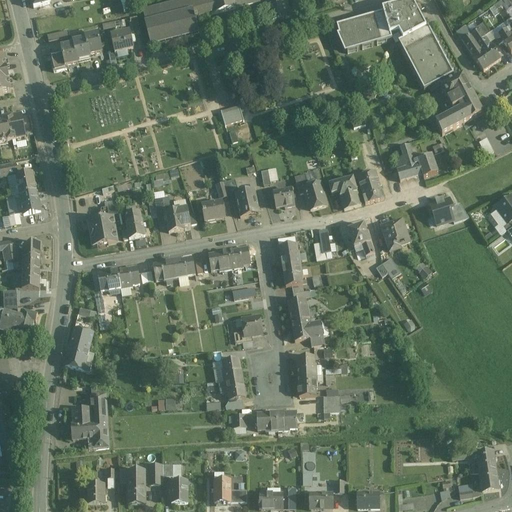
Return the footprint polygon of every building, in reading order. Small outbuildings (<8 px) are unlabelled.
[(31,0),(33,9),(50,6),(48,0),(31,0)] [(185,0),(143,11),(146,23),(145,24),(151,48),(200,36),(196,22),(198,21),(197,18),(211,15),(211,16),(236,10),(235,8),(264,1),(270,24),(290,19),(285,0),(185,0)] [(511,4),(509,0),(505,0),(494,8),(496,11),(504,5),(509,12),(511,9),(511,4)] [(426,29),(412,3),(382,12),(383,14),(337,27),(339,35),(337,36),(345,54),(347,54),(348,55),(357,52),(357,51),(362,49),(362,51),(372,48),(371,47),(376,45),(377,47),(386,44),(386,43),(392,41),(391,36),(399,34),(403,42),(398,44),(404,53),(402,54),(407,63),(408,62),(411,67),(409,68),(414,76),(415,76),(418,80),(416,81),(421,90),(422,89),(424,92),(437,85),(439,89),(440,89),(440,88),(455,80),(453,77),(452,74),(453,73),(449,64),(447,65),(445,60),(446,59),(442,51),(440,51),(438,47),(439,46),(434,37),(433,38),(428,28),(426,29)] [(137,18),(130,20),(134,37),(141,36),(137,18)] [(114,23),(103,26),(104,32),(116,30),(114,23)] [(483,25),(478,28),(484,38),(490,34),(483,25)] [(492,67),(469,34),(465,28),(457,34),(472,57),(483,74),(492,67)] [(484,38),(478,28),(469,34),(492,67),(501,61),(489,45),(484,38)] [(511,36),(511,38),(506,30),(499,36),(503,43),(511,55),(511,53),(511,36)] [(68,32),(62,34),(63,41),(70,39),(68,32)] [(130,33),(111,38),(115,55),(134,51),(130,33)] [(62,34),(47,37),(49,44),(63,41),(62,34)] [(98,35),(85,38),(86,41),(89,57),(90,57),(102,55),(98,35)] [(503,43),(499,36),(494,39),(499,47),(503,43)] [(86,41),(73,43),(74,46),(77,62),(78,62),(90,60),(90,57),(89,57),(86,41)] [(74,46),(61,49),(62,54),(65,68),(79,65),(78,62),(77,62),(74,46)] [(62,54),(50,57),(54,73),(66,71),(65,68),(62,54)] [(4,60),(0,60),(0,96),(11,94),(4,60)] [(484,116),(463,76),(455,80),(440,88),(440,89),(452,111),(444,115),(446,119),(435,125),(442,138),(484,116)] [(375,90),(365,90),(364,85),(363,85),(365,90),(363,94),(364,99),(369,101),(374,100),(377,95),(375,90),(379,89),(379,88),(375,90)] [(239,107),(221,113),(225,129),(244,123),(239,107)] [(358,119),(351,121),(354,131),(365,127),(361,111),(356,113),(358,119)] [(22,117),(8,120),(12,142),(25,139),(26,139),(26,138),(22,118),(22,117)] [(8,120),(0,121),(0,144),(12,142),(8,120)] [(235,134),(229,135),(232,146),(238,144),(235,134)] [(409,147),(400,150),(403,159),(395,161),(398,171),(397,172),(400,184),(423,177),(418,162),(414,163),(413,159),(409,147)] [(420,161),(418,162),(423,177),(424,180),(438,175),(432,157),(420,161)] [(15,165),(1,168),(3,178),(17,175),(15,165)] [(268,172),(261,173),(264,188),(271,187),(268,172)] [(379,187),(376,173),(358,179),(361,192),(379,187)] [(33,175),(16,178),(20,197),(36,194),(33,175)] [(306,176),(294,179),(298,191),(299,197),(305,195),(304,189),(309,188),(306,176)] [(353,180),(329,187),(332,196),(339,194),(344,212),(361,208),(353,180)] [(235,181),(223,185),(227,196),(238,193),(235,181)] [(223,185),(216,187),(221,201),(228,199),(227,196),(223,185)] [(309,188),(304,189),(305,195),(310,212),(326,208),(319,185),(309,188)] [(379,187),(361,192),(365,206),(384,201),(379,187)] [(292,191),(271,195),(272,203),(273,203),(273,207),(275,206),(276,211),(285,209),(285,211),(295,209),(292,191)] [(255,192),(235,196),(240,220),(260,216),(255,192)] [(20,197),(24,216),(40,213),(37,194),(36,194),(20,197)] [(511,198),(504,204),(501,203),(497,207),(496,209),(496,210),(507,225),(508,226),(511,222),(511,198)] [(161,200),(154,202),(156,215),(164,213),(161,200)] [(448,202),(428,209),(436,232),(456,224),(448,202)] [(116,203),(104,205),(106,218),(118,216),(116,203)] [(223,203),(202,207),(205,224),(226,220),(223,203)] [(187,211),(166,215),(169,234),(184,232),(184,228),(190,227),(187,211)] [(140,212),(125,215),(127,225),(126,225),(127,231),(129,242),(145,239),(142,222),(140,212)] [(14,217),(3,220),(4,227),(16,225),(14,217)] [(113,219),(87,223),(88,231),(89,231),(92,248),(118,244),(113,219)] [(402,222),(381,229),(389,254),(400,250),(399,248),(410,245),(402,222)] [(511,222),(508,226),(507,225),(502,229),(506,234),(511,229),(511,222)] [(364,226),(348,232),(354,250),(361,247),(365,259),(374,256),(364,226)] [(328,232),(319,234),(322,256),(331,255),(328,232)] [(295,239),(278,242),(279,250),(296,247),(295,239)] [(15,242),(0,245),(0,252),(0,253),(4,252),(16,250),(15,242)] [(296,247),(279,250),(282,269),(300,266),(300,264),(299,257),(298,254),(297,255),(296,247)] [(18,255),(16,250),(4,252),(6,263),(13,261),(18,260),(17,255),(18,255)] [(248,251),(228,254),(231,272),(243,270),(243,268),(251,267),(248,251)] [(40,252),(23,252),(23,271),(40,272),(40,252)] [(228,254),(209,257),(212,274),(219,273),(219,274),(231,272),(228,254)] [(192,260),(173,264),(176,281),(188,279),(187,278),(195,277),(192,260)] [(401,275),(391,260),(382,266),(388,276),(392,282),(401,275)] [(15,271),(13,261),(6,263),(0,263),(0,266),(1,274),(15,271)] [(424,263),(416,269),(425,281),(433,275),(424,263)] [(173,264),(153,267),(156,284),(164,282),(164,284),(176,281),(173,264)] [(300,266),(282,269),(286,289),(302,286),(301,279),(302,278),(300,266)] [(388,276),(382,266),(376,270),(382,280),(388,276)] [(137,270),(118,273),(121,291),(132,289),(132,288),(140,286),(137,270)] [(40,272),(23,271),(22,291),(39,291),(40,272)] [(117,273),(98,277),(101,294),(108,292),(108,293),(111,293),(112,295),(118,294),(118,292),(121,291),(118,273),(117,273)] [(425,283),(410,294),(417,304),(432,294),(425,283)] [(16,293),(3,294),(4,301),(17,300),(16,293)] [(303,294),(293,296),(294,303),(305,301),(305,302),(310,301),(308,293),(303,294)] [(17,300),(4,301),(4,311),(17,308),(17,300)] [(103,300),(95,301),(98,313),(105,312),(103,300)] [(294,303),(288,304),(291,324),(309,321),(307,309),(306,310),(305,302),(305,301),(294,303)] [(91,313),(80,310),(78,317),(89,320),(91,313)] [(21,313),(20,318),(4,314),(0,327),(0,331),(13,335),(15,330),(16,330),(15,335),(23,337),(25,332),(31,334),(34,324),(35,325),(37,317),(21,313)] [(259,318),(242,321),(244,334),(245,339),(252,338),(262,336),(259,318)] [(309,321),(291,324),(295,344),(310,341),(323,339),(321,325),(311,327),(310,321),(309,321)] [(93,335),(74,330),(65,369),(90,375),(92,366),(86,364),(93,335)] [(244,334),(234,335),(235,346),(253,344),(252,338),(245,339),(244,334)] [(323,339),(310,341),(311,349),(325,347),(323,339)] [(314,359),(297,360),(298,379),(316,378),(316,367),(314,367),(314,359)] [(239,361),(222,364),(223,372),(222,372),(224,384),(242,380),(239,361)] [(1,364),(0,364),(0,385),(9,384),(7,371),(3,371),(1,364)] [(316,378),(298,379),(299,399),(316,398),(315,391),(317,391),(316,378)] [(242,380),(224,384),(227,396),(228,396),(229,403),(246,400),(242,380)] [(104,390),(94,391),(95,403),(105,403),(104,390)] [(339,399),(323,399),(324,407),(340,407),(339,399)] [(177,412),(177,401),(159,401),(159,411),(177,412)] [(105,403),(95,403),(96,426),(97,442),(88,442),(89,452),(109,450),(106,403),(105,403)] [(220,404),(207,405),(207,413),(220,412),(220,404)] [(340,407),(324,407),(324,415),(340,415),(340,407)] [(8,409),(0,410),(0,443),(2,454),(10,452),(16,451),(8,409)] [(91,411),(73,412),(74,427),(92,426),(91,411)] [(297,415),(277,416),(278,434),(290,433),(290,432),(298,431),(297,415)] [(277,416),(257,417),(258,433),(266,433),(266,434),(278,434),(277,416)] [(245,417),(233,418),(234,430),(246,430),(245,417)] [(74,427),(72,427),(72,443),(88,442),(97,442),(96,426),(92,426),(74,427)] [(466,454),(451,457),(452,463),(467,461),(466,454)] [(493,454),(476,456),(479,475),(495,473),(493,454)] [(0,475),(10,475),(10,460),(3,460),(0,459),(0,475)] [(173,479),(173,467),(163,468),(163,480),(173,479)] [(163,468),(148,468),(148,487),(163,487),(163,480),(163,468)] [(145,473),(128,473),(128,507),(145,506),(145,473)] [(495,473),(479,475),(482,495),(498,493),(495,473)] [(230,483),(214,483),(214,505),(231,505),(230,493),(230,483)] [(187,484),(171,484),(171,506),(188,506),(187,484)] [(105,507),(104,487),(88,487),(88,507),(105,507)] [(442,501),(451,498),(449,492),(441,494),(442,501)] [(247,505),(246,493),(230,493),(231,505),(247,505)] [(472,493),(459,495),(460,502),(473,500),(472,493)] [(282,511),(282,496),(260,496),(260,511),(282,511)] [(332,511),(332,496),(310,496),(310,511),(332,511)] [(379,496),(357,496),(357,511),(379,511),(379,496)]
